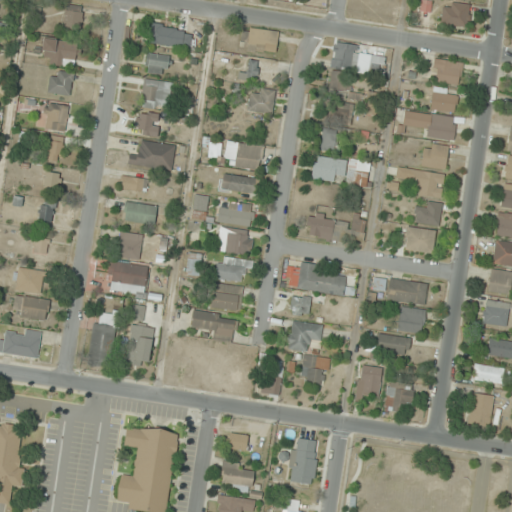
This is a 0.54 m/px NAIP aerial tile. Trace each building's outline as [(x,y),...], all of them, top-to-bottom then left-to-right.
[(470,4),(443,2),(442,25),(469,26),(470,4)] [(83,28),(84,6),(65,6),(64,28),(83,28)] [(190,47),(192,30),(150,24),(148,42),(190,47)] [(277,30),(242,30),(242,41),(247,41),(247,53),(277,53),(277,30)] [(50,63),(75,68),(79,44),(43,38),(40,55),(51,57),(50,63)] [(385,57),(355,53),(356,45),(334,42),(330,67),(374,74),(375,66),(383,67),(385,57)] [(168,74),(169,54),(146,53),(145,73),(168,74)] [(431,80),(459,85),(463,63),(435,58),(431,80)] [(247,80),(256,81),(258,61),(249,60),(247,80)] [(73,73),(51,70),(48,92),(70,95),(73,73)] [(360,100),(362,92),(349,90),(352,77),(332,72),(327,92),(360,100)] [(140,106),(165,111),(170,83),(146,78),(140,106)] [(273,112),(275,90),(250,88),(248,110),(273,112)] [(457,90),(433,88),(431,109),(455,111),(457,90)] [(350,126),(354,104),(331,100),(327,122),(350,126)] [(67,130),(67,103),(48,103),(48,130),(67,130)] [(422,127),(421,136),(453,140),(456,117),(403,110),(401,124),(422,127)] [(160,115),(137,112),(134,134),(157,136),(160,115)] [(319,149),(335,151),(337,130),(322,128),(319,149)] [(47,159),(59,161),(64,137),(52,135),(47,159)] [(140,153),(130,151),(129,164),(171,170),(175,145),(141,140),(140,153)] [(445,169),(449,146),(425,142),(421,165),(445,169)] [(263,147),(238,143),(234,166),(259,170),(263,147)] [(312,178),(345,182),(344,185),(366,187),(369,162),(315,155),(312,178)] [(407,182),(414,182),(415,196),(442,195),(441,171),(407,172),(407,182)] [(59,189),(60,173),(45,172),(44,189),(59,189)] [(221,189),(255,193),(257,177),(223,174),(221,189)] [(146,178),(122,175),(121,188),(144,192),(146,178)] [(511,185),(505,184),(500,205),(511,207),(511,185)] [(207,195),(193,195),(193,219),(208,219),(207,195)] [(54,223),(57,201),(41,199),(38,220),(54,223)] [(218,222),(251,227),(254,205),(228,201),(228,203),(221,202),(218,222)] [(154,224),(156,205),(125,202),(123,220),(154,224)] [(415,202),(415,224),(440,224),(440,202),(415,202)] [(511,213),(498,212),(496,235),(511,237),(511,213)] [(363,243),(366,215),(353,214),(352,218),(308,214),(305,236),(363,243)] [(217,250),(248,254),(252,231),(220,227),(217,250)] [(404,249),(433,252),(435,230),(406,227),(404,249)] [(139,259),(142,235),(120,232),(116,256),(139,259)] [(47,238),(31,238),(31,252),(47,252),(47,238)] [(511,266),(511,242),(496,240),(492,263),(511,266)] [(201,272),(201,253),(187,253),(187,272),(201,272)] [(244,271),(250,272),(251,260),(217,256),(215,278),(243,282),(244,271)] [(107,290),(143,296),(148,266),(111,261),(107,290)] [(344,295),(346,276),(316,273),(317,263),(299,261),(298,268),(288,267),(285,288),(344,295)] [(13,292),(42,290),(41,268),(12,270),(13,292)] [(511,270),(489,270),(489,293),(511,293),(511,270)] [(426,282),(389,279),(387,301),(425,304),(426,282)] [(240,310),(242,286),(214,283),(211,307),(240,310)] [(310,296),(291,295),(291,314),(310,315),(310,296)] [(14,318),(47,318),(47,298),(14,298),(14,318)] [(482,323),(507,325),(510,303),(485,300),(482,323)] [(422,333),(425,310),(400,306),(397,330),(422,333)] [(231,342),(235,317),(193,310),(191,327),(209,330),(208,339),(231,342)] [(88,364),(111,368),(118,314),(96,311),(88,364)] [(322,324),(290,321),(288,349),(308,351),(309,343),(321,344),(322,324)] [(127,364),(150,366),(153,328),(130,326),(127,364)] [(0,329),(0,330),(0,353),(38,357),(41,334),(0,329)] [(375,350),(404,354),(407,338),(378,333),(375,350)] [(511,358),(511,341),(487,337),(484,353),(511,358)] [(209,368),(214,361),(190,345),(179,362),(195,373),(201,363),(209,368)] [(328,357),(303,355),(300,381),(325,384),(328,357)] [(279,396),(285,361),(269,359),(263,394),(279,396)] [(504,368),(475,364),(473,379),(502,383),(504,368)] [(378,399),(382,367),(360,365),(356,396),(378,399)] [(209,384),(216,386),(219,374),(213,372),(209,384)] [(387,412),(412,410),(410,385),(386,387),(387,412)] [(490,426),(493,395),(471,393),(469,424),(490,426)] [(0,501),(10,503),(12,486),(16,486),(25,427),(0,423),(0,501)] [(167,511),(176,431),(126,426),(124,446),(136,447),(133,476),(120,474),(117,500),(128,501),(127,510),(145,511),(167,511)] [(227,447),(245,450),(248,435),(229,432),(227,447)] [(313,484),(319,441),(293,438),(288,481),(313,484)] [(255,466),(223,462),(219,487),(250,492),(255,466)] [(241,511),(242,511),(255,511),(255,497),(217,497),(217,511),(241,511)] [(307,511),(300,511),(300,500),(283,499),(282,511),(307,511)]
